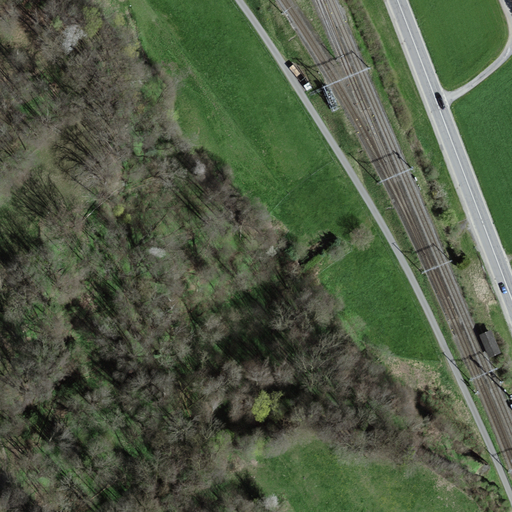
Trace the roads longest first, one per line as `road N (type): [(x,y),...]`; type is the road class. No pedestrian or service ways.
road 1 (unclassified): [(238,0),(402,260),(511,497)]
road 2 (secondary): [(397,0),(511,300)]
